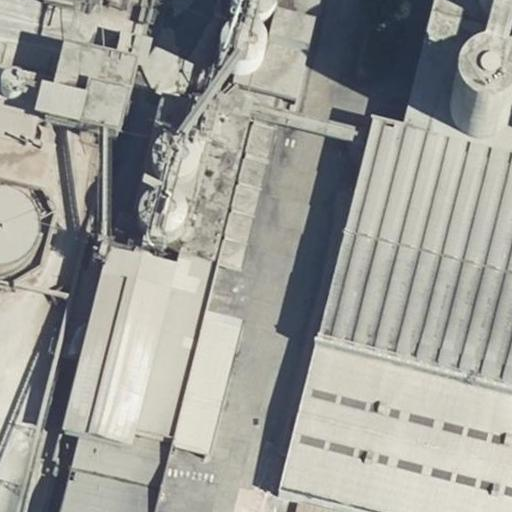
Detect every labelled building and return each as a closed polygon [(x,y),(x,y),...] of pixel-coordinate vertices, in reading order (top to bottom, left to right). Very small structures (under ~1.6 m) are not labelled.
[(0,0),(0,82),(83,105),(95,67),(153,83),(176,0),(0,0)] [(511,511),(511,0),(438,0),(390,185),(366,179),(280,511),(511,511)] [(222,51),(212,48),(173,196),(130,186),(56,477),(47,511),(163,511),(259,146),(290,155),(321,49),(266,36),(258,61),(251,58),(254,69),(252,79),(246,89),(236,94),(223,93),(214,87),(209,81),(209,71),(210,63),(213,57),(222,51)] [(254,69),(251,58),(242,51),(235,49),(227,48),(222,51),(213,57),(210,63),(209,71),(209,81),(214,87),(223,93),(236,94),(246,89),(252,79),(254,69)] [(0,511),(18,511),(29,470),(48,387),(0,375),(0,330),(57,345),(110,154),(0,124),(0,511)] [(47,511),(56,477),(29,470),(18,511),(47,511)]
